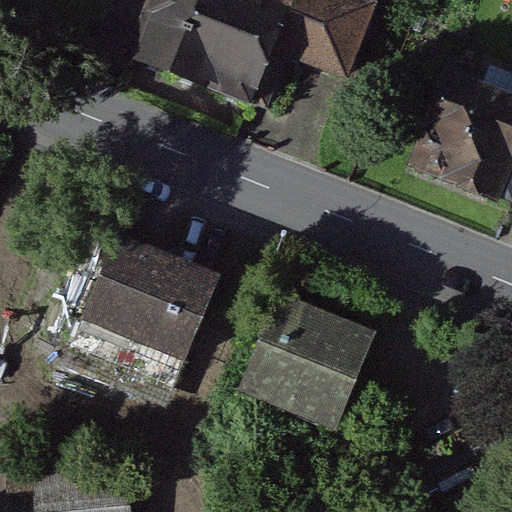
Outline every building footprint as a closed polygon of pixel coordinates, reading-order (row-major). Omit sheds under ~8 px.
[(311,8),(289,0),(161,0),(142,48),(273,101),(311,8)] [(511,104),(452,81),(418,165),(511,202),(511,104)] [(225,283),(126,243),(89,334),(188,374),(225,283)] [(378,344),(294,310),(257,401),(341,435),(378,344)] [(130,511),(129,467),(44,469),(45,511),(130,511)]
